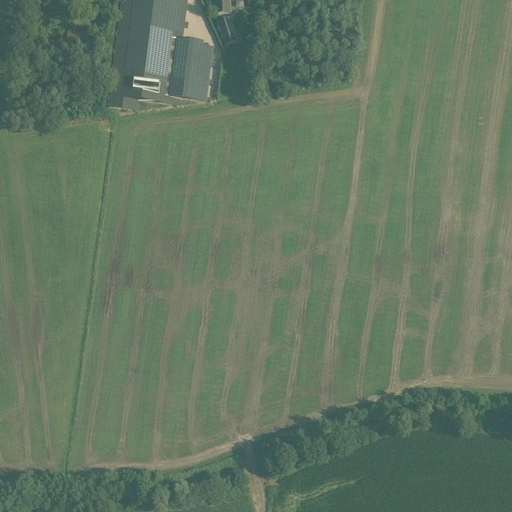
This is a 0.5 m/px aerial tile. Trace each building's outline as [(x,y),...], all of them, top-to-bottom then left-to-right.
[(110,99),(108,108),(138,113),(139,102),(175,107),(176,100),(206,104),(207,99),(211,63),(213,50),(203,48),(203,45),(182,42),(186,0),(122,0),(117,42),(110,99)] [(214,0),(215,16),(231,15),(230,1),(248,0),(214,0)] [(274,16),(275,1),(267,0),(266,15),(265,15),(264,26),(271,27),(272,16),(274,16)] [(238,42),(230,18),(217,22),(225,47),(238,42)] [(68,33),(67,44),(86,44),(87,33),(68,33)]
